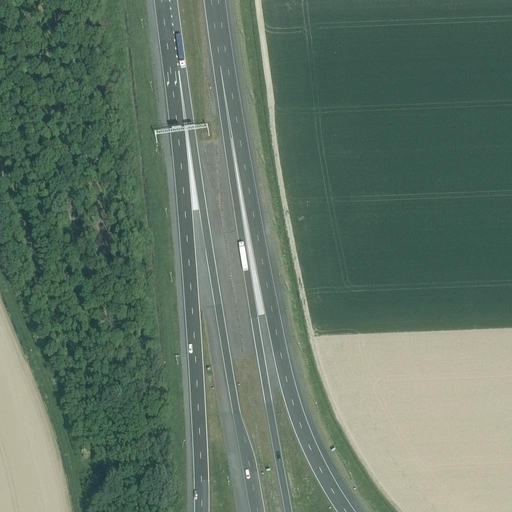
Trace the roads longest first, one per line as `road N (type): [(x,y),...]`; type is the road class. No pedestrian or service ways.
road 1 (motorway): [(345,511),(310,450),(286,383),(226,65)]
road 2 (motorway): [(287,511),(234,198),(226,65)]
road 3 (motorway): [(177,71),(200,511)]
road 4 (motorway): [(177,71),(231,387)]
road 5 (trunk): [(231,387),(254,511)]
